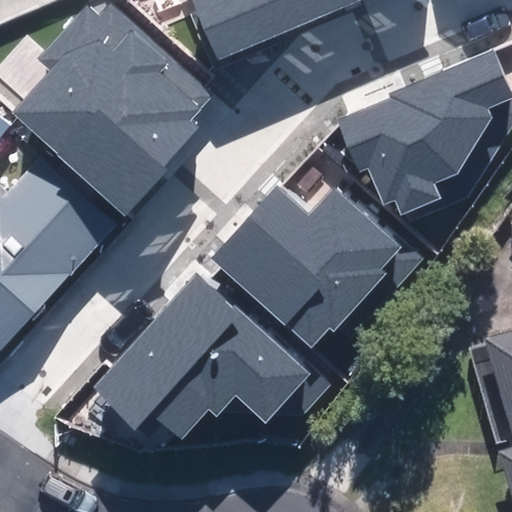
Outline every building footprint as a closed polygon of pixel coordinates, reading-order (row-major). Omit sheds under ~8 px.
[(193,0),(219,59),(356,0),(193,0)] [(12,111),(124,216),(199,126),(191,121),(212,96),(111,3),(100,15),(87,5),(38,57),(51,72),(12,111)] [(352,89),(304,33),(236,91),(283,147),(352,89)] [(511,127),(511,93),(493,49),(390,93),(392,98),(339,119),(359,172),(369,170),(385,205),(396,203),(401,216),(407,214),(409,222),(467,198),(511,127)] [(0,353),(115,226),(39,158),(0,201),(0,353)] [(277,187),(212,257),(311,348),(317,342),(333,357),(425,258),(349,188),(343,195),(335,187),(308,216),(277,187)] [(305,413),(332,384),(252,311),(247,316),(234,304),(232,307),(196,273),(93,387),(135,430),(149,439),(160,423),(183,439),(305,413)] [(511,322),(495,328),(511,387),(511,437),(509,438),(511,447),(511,322)]
